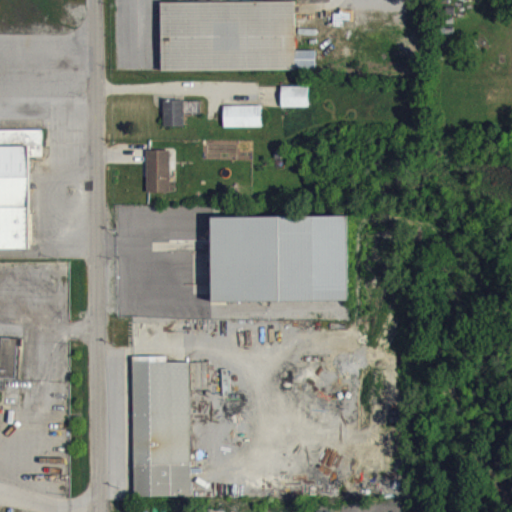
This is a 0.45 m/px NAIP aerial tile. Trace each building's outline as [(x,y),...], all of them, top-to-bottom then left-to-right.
[(310,115),(311,95),(284,94),(283,114),(310,115)] [(165,135),(186,134),(185,108),(164,109),(165,135)] [(226,135),(264,135),(263,114),(225,114),(226,135)] [(0,258),(32,259),(32,165),(44,165),(44,138),(0,138),(0,258)] [(171,158),(147,158),(148,201),(172,201),(171,158)] [(351,309),(350,224),(214,226),(215,311),(351,309)] [(192,369),(134,370),(136,505),(193,505),(192,369)]
